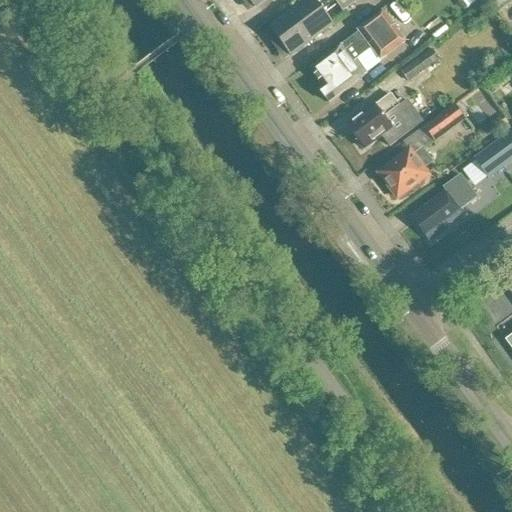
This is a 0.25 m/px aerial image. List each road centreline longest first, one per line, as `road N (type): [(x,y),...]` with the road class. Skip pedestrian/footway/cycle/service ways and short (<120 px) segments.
road 1 (unclassified): [(424,511),(47,0)]
road 2 (secondary): [(413,309),(190,0)]
road 3 (secondary): [(511,442),(413,309)]
road 4 (unclassified): [(413,309),(511,236)]
